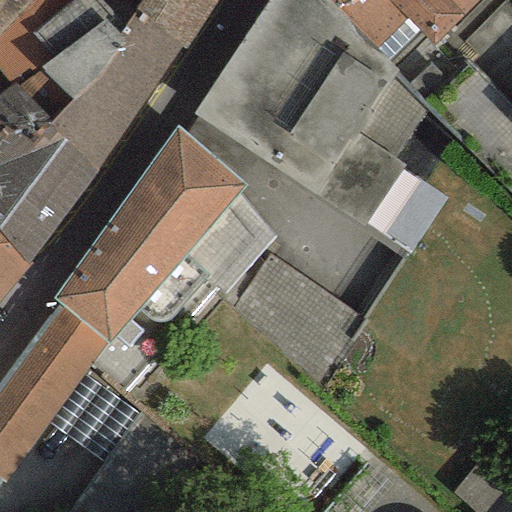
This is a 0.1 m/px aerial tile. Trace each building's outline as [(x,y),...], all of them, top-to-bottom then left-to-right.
[(37,0),(0,33),(0,77),(9,89),(14,85),(49,122),(98,76),(126,28),(123,25),(96,0),(37,0)] [(0,0),(0,33),(37,0),(0,0)] [(141,0),(133,12),(183,49),(215,0),(141,0)] [(373,51),(321,0),(266,0),(193,114),(363,226),(404,165),(394,158),(355,135),(395,71),(373,51)] [(321,0),(373,51),(406,21),(432,47),(481,0),(321,0)] [(92,177),(183,49),(133,12),(123,25),(126,28),(98,76),(49,122),(14,85),(9,89),(0,94),(0,238),(26,268),(92,177)] [(107,346),(137,312),(149,321),(159,322),(166,320),(203,280),(210,282),(224,294),(273,238),(237,193),(244,186),(176,125),(52,296),(55,302),(107,346)] [(0,296),(26,268),(0,238),(0,296)] [(272,247),(232,298),(321,366),(360,315),(272,247)] [(107,346),(55,302),(0,380),(0,480),(2,482),(107,346)]
